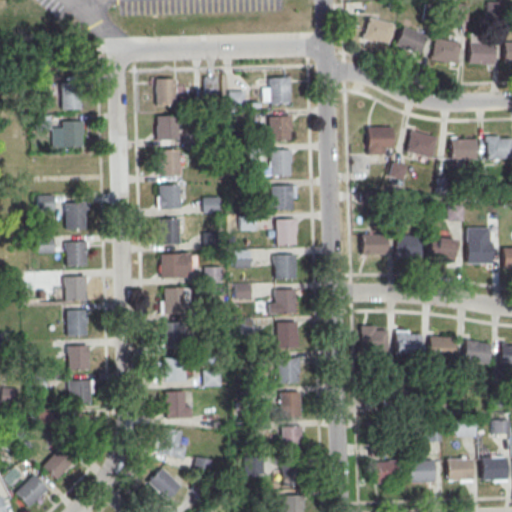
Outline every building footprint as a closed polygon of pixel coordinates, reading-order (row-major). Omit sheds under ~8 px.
[(386,44),(392,23),(366,16),(360,37),(386,44)] [(415,55),(424,35),(402,25),(393,43),(415,55)] [(454,63),(459,42),(433,37),(429,58),(454,63)] [(468,42),(493,43),(492,63),(467,62),(468,42)] [(503,42),(511,42),(511,61),(502,61),(503,42)] [(215,76),(202,76),(202,93),(215,93),(215,76)] [(288,103),(288,77),(267,77),(267,87),(260,87),(260,103),(288,103)] [(154,78),(173,78),(174,103),(154,104),(154,78)] [(59,82),(80,82),(80,97),(79,97),(79,107),(59,108),(59,82)] [(243,90),(227,90),(227,107),(243,107),(243,90)] [(156,115),(176,114),(176,140),(157,140),(156,115)] [(268,116),(288,116),(289,139),(268,139),(268,116)] [(60,121),(81,120),(81,135),(80,135),(80,146),(60,146),(60,121)] [(365,126),(365,154),(391,154),(391,126),(365,126)] [(404,152),(430,156),(433,135),(407,131),(404,152)] [(448,139),(473,138),(474,158),(449,159),(448,139)] [(484,139),(509,138),(510,158),(485,159),(484,139)] [(157,149),(176,148),(177,174),(157,174),(157,149)] [(268,150),(289,150),(289,173),(269,174),(268,150)] [(387,175),(400,179),(405,165),(392,161),(387,175)] [(157,184),(177,184),(178,209),(158,210),(157,184)] [(269,185),(290,185),(291,208),(270,209),(269,185)] [(51,194),(35,194),(35,210),(51,210),(51,194)] [(201,212),(218,212),(218,196),(201,196),(201,212)] [(63,203),(85,203),(85,217),(83,217),(84,228),(64,228),(63,203)] [(156,218),(176,218),(177,243),(157,244),(156,218)] [(252,218),(238,218),(238,229),(252,228),(252,218)] [(273,220),(294,219),(295,242),(274,243),(273,220)] [(465,228),(487,228),(487,242),(489,242),(489,262),(465,262),(465,228)] [(384,254),(384,233),(359,233),(359,254),(384,254)] [(396,234),(396,255),(420,255),(420,234),(396,234)] [(51,252),(51,236),(35,236),(35,252),(51,252)] [(427,259),(452,260),(453,238),(428,237),(427,259)] [(63,241),(84,241),(85,255),(83,255),(83,266),(64,266),(63,241)] [(500,248),(511,247),(511,267),(501,268),(500,248)] [(248,266),(248,250),(232,250),(232,266),(248,266)] [(158,276),(193,276),(193,253),(158,253),(158,276)] [(273,254),(293,254),(294,277),(273,278),(273,254)] [(219,266),(202,266),(202,281),(219,281),(219,266)] [(62,276),(83,275),(84,290),(82,290),(82,300),(63,301),(62,276)] [(234,298),(248,298),(248,283),(234,283),(234,298)] [(162,288),(182,287),(182,312),(163,313),(162,288)] [(272,290),(293,289),(294,312),(273,313),(272,290)] [(64,310),(84,309),(85,335),(65,335),(64,310)] [(163,322),(183,322),(184,347),(164,348),(163,322)] [(274,323),(295,322),(296,346),(275,346),(274,323)] [(385,325),(358,325),(358,349),(385,349),(385,325)] [(418,330),(393,330),(393,351),(418,351),(418,330)] [(452,336),(427,336),(427,356),(452,356),(452,336)] [(487,340),(462,340),(462,361),(487,361),(487,340)] [(66,345),(87,344),(87,359),(86,359),(86,370),(66,370),(66,345)] [(496,363),(511,363),(511,344),(496,344),(496,363)] [(163,357),(182,356),(183,382),(163,382),(163,357)] [(276,358),(297,358),(297,381),(277,382),(276,358)] [(67,380),(88,380),(89,404),(68,405),(67,380)] [(163,392),(183,391),(184,417),(164,417),(163,392)] [(278,393),(298,392),(299,415),(278,416),(278,393)] [(458,419),(473,418),(473,436),(458,436),(458,419)] [(508,418),(490,418),(490,433),(508,433),(508,418)] [(424,425),(439,425),(439,442),(425,443),(424,425)] [(279,427),(300,426),(301,450),(280,450),(279,427)] [(182,440),(177,440),(177,428),(157,428),(157,455),(182,455),(182,440)] [(53,478),(70,461),(56,448),(40,465),(53,478)] [(479,458),(504,457),(505,478),(479,479),(479,458)] [(195,458),(194,469),(206,470),(207,459),(195,458)] [(444,460),(470,459),(470,480),(445,481),(444,460)] [(406,461),(432,460),(432,481),(407,482),(406,461)] [(369,462),(395,461),(396,482),(370,483),(369,462)] [(281,463),(301,463),(302,486),(281,487),(281,463)] [(178,484),(158,466),(145,481),(165,499),(178,484)] [(13,492),(32,474),(46,488),(26,506),(13,492)] [(280,511),(280,496),(301,495),(301,511),(280,511)]
